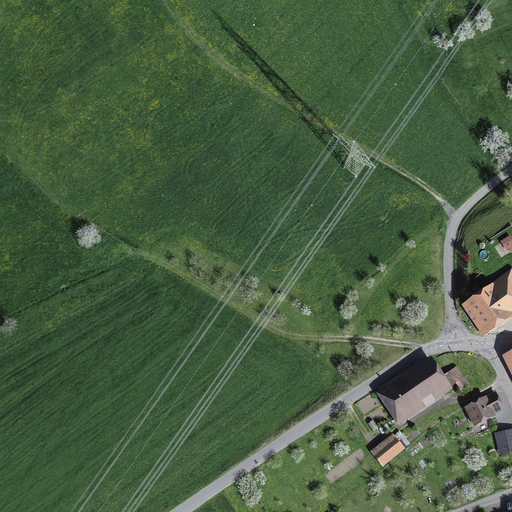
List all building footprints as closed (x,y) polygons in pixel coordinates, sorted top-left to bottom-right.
[(511,265),(457,305),(481,338),(511,314),(511,265)] [(511,348),(499,354),(511,384),(511,348)] [(380,394),(398,420),(447,387),(452,384),(458,392),(466,386),(453,367),(439,376),(429,361),(380,394)] [(483,395),(460,407),(470,426),(492,415),(492,414),(500,410),(493,395),(485,399),(483,395)] [(511,432),(497,435),(501,453),(511,450),(511,432)] [(393,436),(374,451),(383,462),(402,447),(393,436)]
